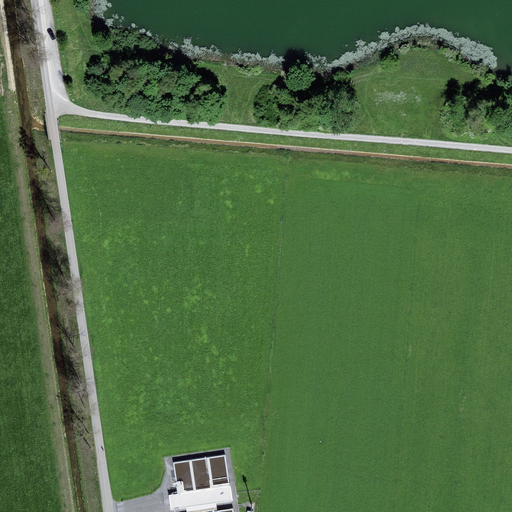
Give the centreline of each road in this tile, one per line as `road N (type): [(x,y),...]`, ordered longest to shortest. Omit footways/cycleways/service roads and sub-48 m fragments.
road 1 (unclassified): [(108,511),(34,0)]
road 2 (track): [(511,149),(49,109)]
